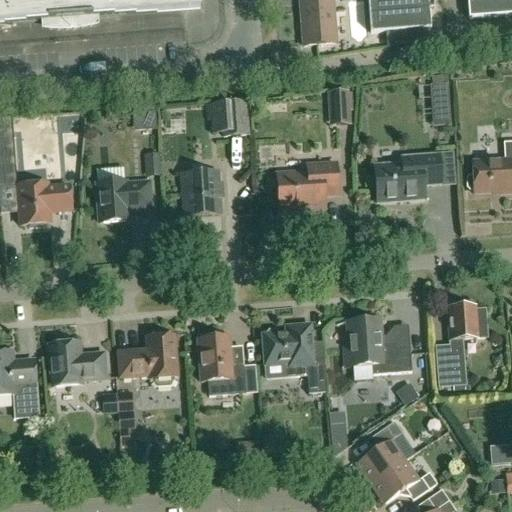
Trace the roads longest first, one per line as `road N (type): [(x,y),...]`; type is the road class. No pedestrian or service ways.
road 1 (residential): [(0,297),(511,257)]
road 2 (unclassified): [(0,89),(203,75),(239,60),(247,0)]
road 3 (unclassified): [(327,511),(297,498),(99,511)]
